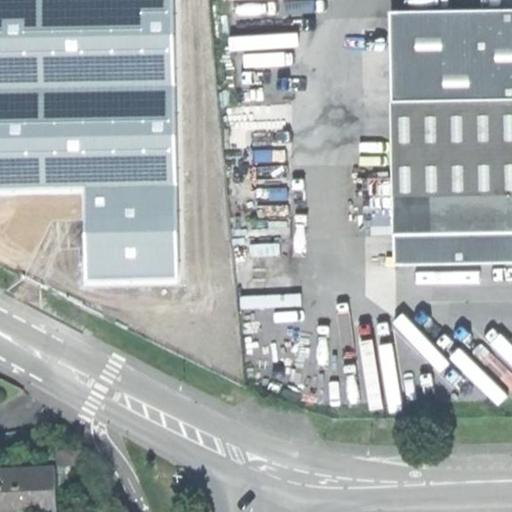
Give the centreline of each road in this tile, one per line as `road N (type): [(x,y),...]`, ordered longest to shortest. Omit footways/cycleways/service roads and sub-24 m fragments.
road 1 (unclassified): [(270,468),(0,332)]
road 2 (unclassified): [(511,479),(334,481),(270,468)]
